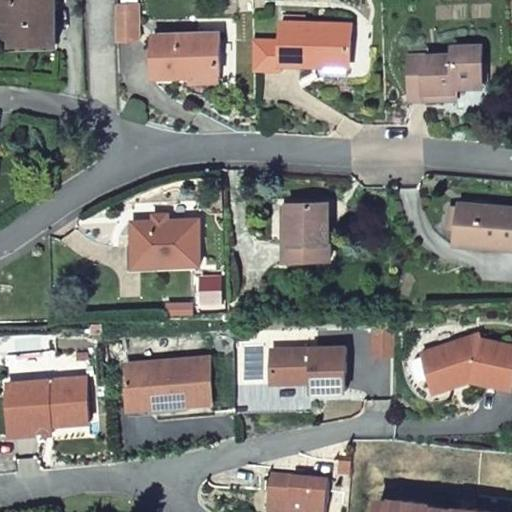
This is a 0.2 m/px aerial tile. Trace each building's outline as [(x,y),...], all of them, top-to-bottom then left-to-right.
[(55,0),(0,0),(0,46),(56,45),(55,0)] [(138,4),(118,5),(119,42),(140,41),(138,4)] [(287,23),(283,23),(283,40),(253,38),(254,71),(282,72),(282,64),(318,66),(318,61),(350,62),(352,25),(305,24),(287,23)] [(193,74),(222,73),(221,34),(155,36),(156,78),(193,77),(193,74)] [(428,92),(456,91),(456,87),(482,87),(481,47),(454,48),(454,56),(409,58),(410,100),(427,100),(428,92)] [(222,82),(222,73),(193,74),(193,77),(193,83),(222,82)] [(456,99),(456,91),(428,92),(427,100),(456,99)] [(329,204),(289,205),(290,244),(285,244),(285,261),(329,261),(329,204)] [(460,208),(458,229),(457,245),(511,249),(511,208),(460,204),(460,208)] [(449,228),(458,229),(460,208),(451,207),(449,228)] [(198,220),(133,222),(133,261),(155,261),(156,267),(200,265),(198,220)] [(209,306),(223,305),(222,278),(208,278),(209,306)] [(169,316),(194,315),(194,305),(168,306),(169,316)] [(390,326),(369,327),(371,357),(392,356),(390,326)] [(479,331),(421,352),(424,360),(431,381),(435,392),(474,379),(511,386),(511,343),(481,337),(479,331)] [(343,346),(271,349),(272,383),(311,381),(311,391),(346,390),(343,346)] [(168,406),(187,405),(215,403),(211,357),(126,363),(129,403),(167,401),(168,406)] [(427,383),(431,381),(424,360),(419,362),(416,367),(421,380),(427,383)] [(39,424),(40,435),(56,433),(55,425),(91,423),(87,379),(9,385),(12,426),(39,424)] [(188,411),(187,405),(168,406),(167,401),(129,403),(130,415),(188,411)] [(13,437),(40,435),(39,424),(12,426),(13,437)] [(309,511),(310,507),(328,509),(331,477),(272,472),(269,504),(276,511),(309,511)] [(395,502),(380,500),(378,511),(493,511),(494,511),(491,511),(483,509),(476,508),(469,507),(460,508),(459,509),(430,506),(430,504),(421,502),(413,501),(406,500),(395,500),(395,502)]
